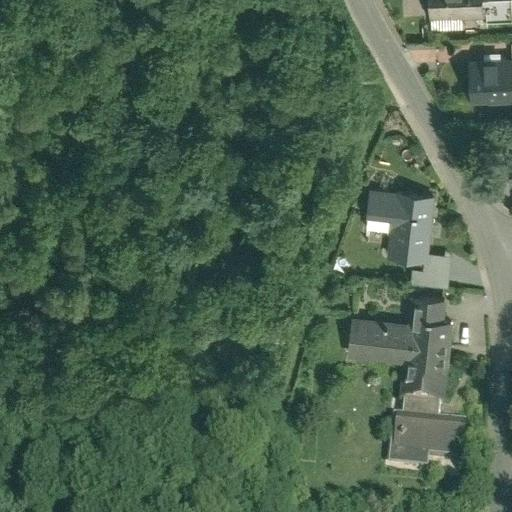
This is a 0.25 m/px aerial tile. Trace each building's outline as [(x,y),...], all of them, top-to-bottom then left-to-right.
[(481,0),(428,0),(429,22),(462,22),(462,16),(482,16),(482,0),(481,0)] [(482,16),(482,22),(511,22),(511,0),(482,0),(482,16)] [(511,62),(500,62),(500,56),(482,56),(482,63),(469,63),(470,106),(511,104),(511,62)] [(427,260),(433,199),(368,192),(364,232),(388,234),(385,260),(426,265),(427,260)] [(451,262),(427,260),(426,265),(425,278),(449,280),(451,262)] [(444,407),(453,323),(443,322),(445,302),(409,298),(407,324),(350,318),(346,361),(403,367),(399,403),(402,403),(441,407),(444,407)] [(441,407),(402,403),(401,418),(440,422),(441,407)] [(440,422),(401,418),(393,417),(388,466),(426,470),(427,457),(468,461),(471,425),(440,422)]
